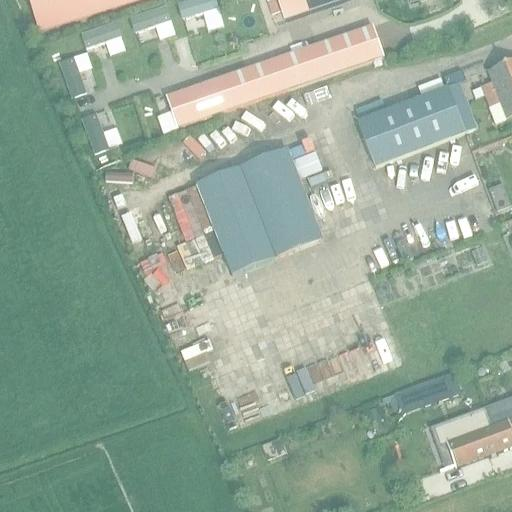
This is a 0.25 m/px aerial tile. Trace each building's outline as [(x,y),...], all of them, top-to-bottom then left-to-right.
[(139,0),(29,0),(40,31),(139,0)] [(219,14),(214,0),(209,0),(179,10),(184,25),(219,14)] [(235,0),(248,36),(351,0),(235,0)] [(170,24),(165,9),(129,21),(134,36),(170,24)] [(122,40),(117,25),(81,37),(86,51),(122,40)] [(177,129),(382,59),(372,29),(167,99),(177,129)] [(86,96),(73,60),(58,66),(71,101),(86,96)] [(511,64),(488,73),(492,83),(480,87),(486,101),(511,90),(511,64)] [(459,85),(356,124),(374,170),(477,131),(459,85)] [(511,90),(486,101),(489,110),(500,105),(506,120),(511,117),(511,90)] [(109,152),(95,116),(80,122),(94,157),(109,152)] [(231,276),(320,242),(285,152),(196,187),(231,276)] [(502,187),(488,193),(497,214),(511,209),(502,187)] [(423,397),(426,408),(461,396),(457,385),(423,397)] [(511,406),(500,411),(504,422),(507,421),(511,435),(511,406)] [(511,435),(507,421),(504,422),(491,427),(485,413),(440,429),(455,467),(511,446),(511,435)] [(285,459),(278,443),(262,450),(269,467),(285,459)]
